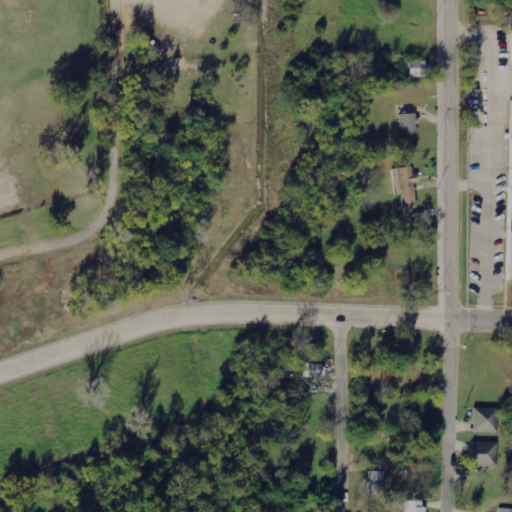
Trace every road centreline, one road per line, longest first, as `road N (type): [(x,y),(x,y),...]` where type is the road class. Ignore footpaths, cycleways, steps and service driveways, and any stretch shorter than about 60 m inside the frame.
road 1 (residential): [(445,511),(447,0)]
road 2 (tertiary): [(449,319),(219,312),(102,335),(0,369)]
road 3 (residential): [(0,252),(87,233),(109,214),(120,183),(120,0)]
road 4 (residential): [(340,511),(340,314)]
